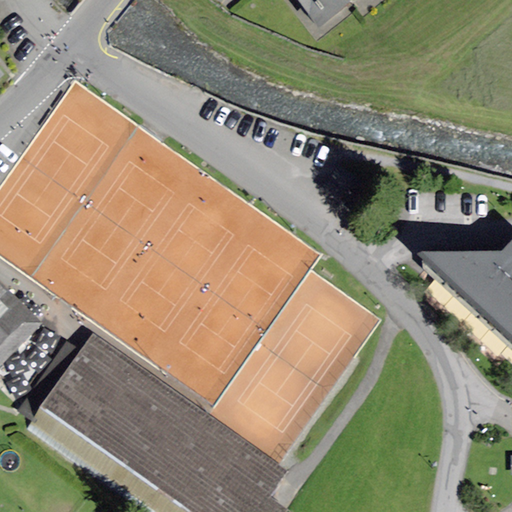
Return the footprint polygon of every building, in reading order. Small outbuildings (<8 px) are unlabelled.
[(295,0),(319,29),(356,0),(295,0)] [(338,166),(321,186),(342,204),(359,184),(338,166)] [(511,511),(511,252),(502,263),(427,272),(511,351),(511,511)] [(0,375),(42,333),(35,326),(0,291),(0,375)] [(267,497),(284,475),(94,338),(82,354),(67,343),(16,413),(153,511),(282,511),(284,509),(267,497)]
